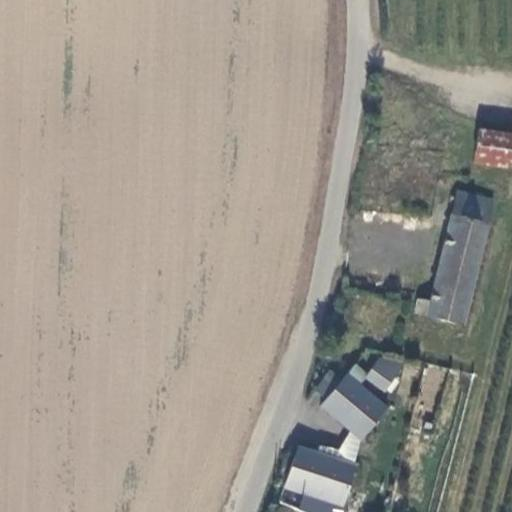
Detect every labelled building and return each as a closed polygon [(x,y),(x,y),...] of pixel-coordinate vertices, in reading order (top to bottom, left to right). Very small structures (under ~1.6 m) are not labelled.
[(511,133),(482,129),(478,162),(511,166),(511,133)] [(460,194),(456,214),(494,222),(498,202),(460,194)] [(472,325),(494,222),(456,214),(437,305),(426,302),(424,315),(472,325)] [(333,394),(373,428),(400,396),(372,374),(378,366),(366,357),(360,364),(359,363),(333,394)] [(290,480),(348,499),(360,461),(303,443),(290,480)] [(290,480),(283,478),(280,491),(315,503),(315,511),(343,511),(348,499),(290,480)]
